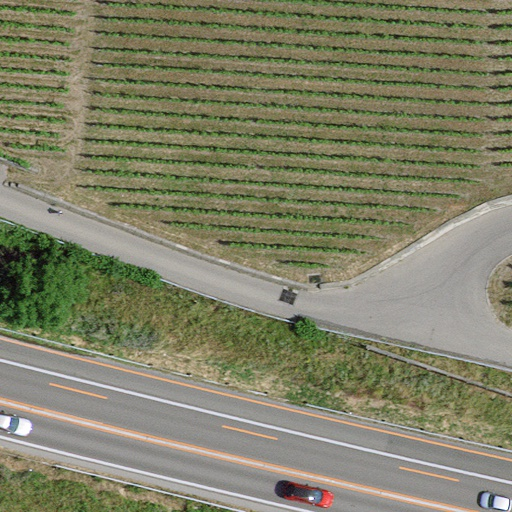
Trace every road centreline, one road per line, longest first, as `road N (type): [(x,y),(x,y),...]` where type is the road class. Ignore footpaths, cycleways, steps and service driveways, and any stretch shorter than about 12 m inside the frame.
road 1 (track): [(511,225),(427,276),(396,330),(286,301),(0,193)]
road 2 (motorway): [(487,511),(0,395)]
